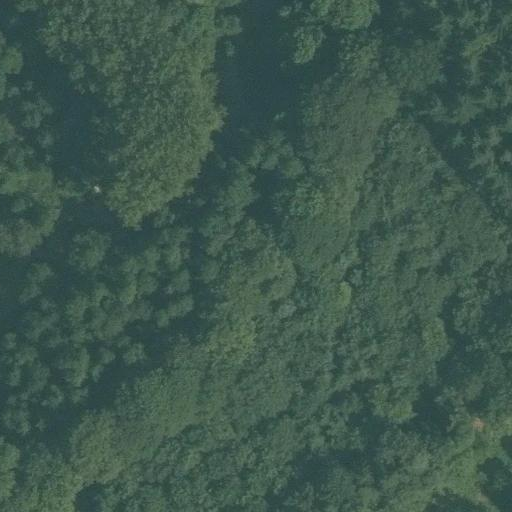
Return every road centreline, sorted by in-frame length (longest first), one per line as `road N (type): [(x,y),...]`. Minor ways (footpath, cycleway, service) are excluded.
road 1 (track): [(272,511),(384,426),(511,306)]
road 2 (track): [(358,74),(511,240)]
